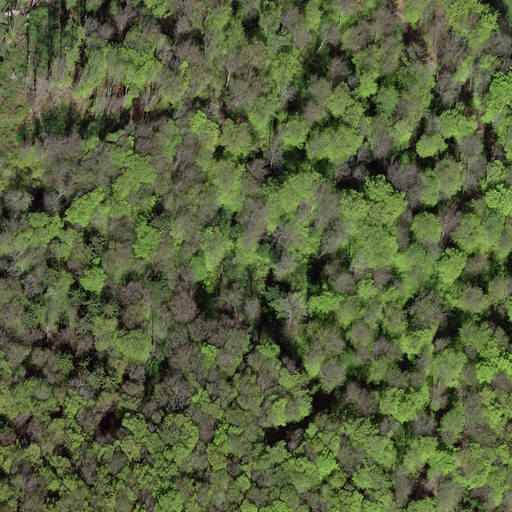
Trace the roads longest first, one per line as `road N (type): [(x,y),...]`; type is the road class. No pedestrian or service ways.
road 1 (track): [(140,0),(223,102),(200,199),(231,304),(381,482),(390,511)]
road 2 (track): [(511,175),(451,100),(392,0)]
